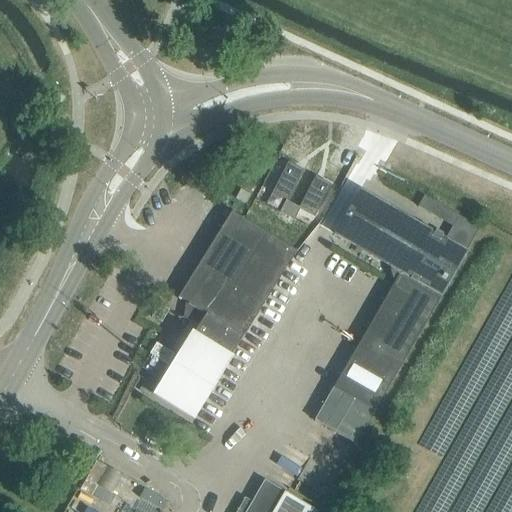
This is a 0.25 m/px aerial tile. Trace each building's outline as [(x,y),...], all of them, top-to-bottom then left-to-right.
[(280,177),(271,194),(286,202),(287,203),(302,174),(286,166),(280,177)] [(314,180),(299,209),(300,209),(315,217),(324,200),(330,189),(314,180)] [(333,388),(374,412),(466,254),(464,254),(478,229),(458,217),(444,242),(360,193),(335,235),(401,274),(399,277),(398,277),(397,278),(398,279),(392,290),(391,289),(390,291),(391,291),(385,302),(384,301),(382,303),(383,304),(378,314),(376,313),(375,315),(376,316),(371,326),(369,326),(368,327),(370,328),(363,339),(362,338),(361,340),(362,340),(357,351),(355,350),(354,352),(355,353),(350,363),(348,362),(347,364),(348,365),(342,375),(341,375),(340,376),(341,377),(335,388),(334,387),(333,388)] [(286,202),(281,213),(288,216),(291,210),(293,206),(287,203),(286,202)] [(291,210),(288,216),(294,220),(300,209),(299,209),(293,206),(291,210)] [(282,244),(272,238),(232,212),(177,299),(192,308),(185,319),(183,318),(178,318),(177,319),(184,320),(188,321),(191,322),(195,324),(199,326),(156,395),(193,418),(242,339),(243,340),(296,253),(282,244)] [(151,318),(161,324),(169,311),(159,305),(151,318)] [(178,358),(175,356),(161,347),(154,358),(172,369),(178,358)] [(355,445),(357,442),(374,412),(333,388),(314,422),(355,445)] [(96,461),(80,490),(110,506),(116,496),(112,494),(97,485),(107,467),(96,461)] [(314,511),(315,511),(263,481),(250,503),(245,500),(237,511),(314,511)]
